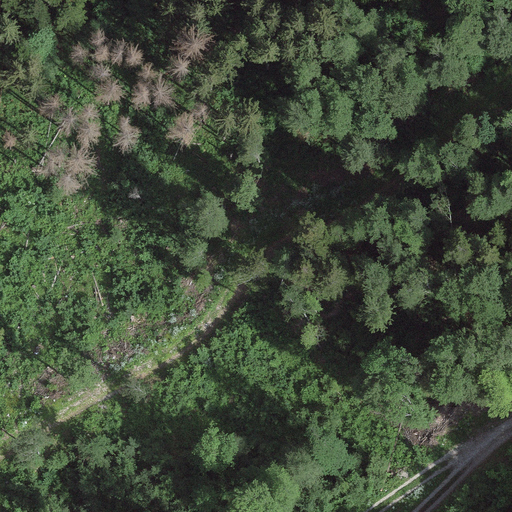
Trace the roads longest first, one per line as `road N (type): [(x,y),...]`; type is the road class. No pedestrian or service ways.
road 1 (track): [(485,443),(366,511)]
road 2 (track): [(416,511),(511,423)]
